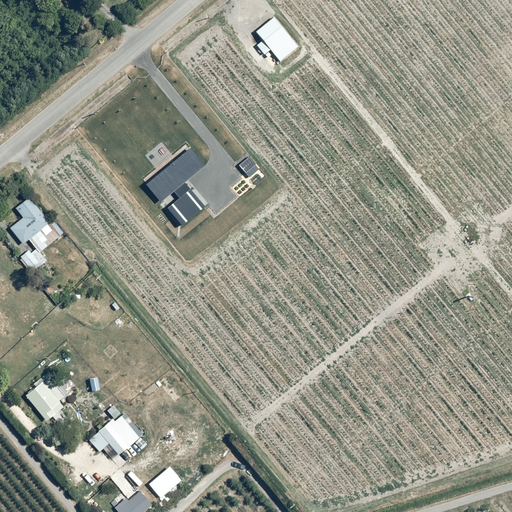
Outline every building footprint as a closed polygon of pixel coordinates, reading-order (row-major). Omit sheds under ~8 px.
[(254,33),(260,41),(254,46),(266,59),(271,54),(278,61),(296,46),(272,17),(254,33)] [(44,259),(38,252),(62,233),(52,219),(48,222),(28,197),(15,207),(22,217),(9,228),(21,243),(12,251),(28,271),(44,259)] [(30,383),(32,386),(24,393),(37,410),(44,419),(49,415),(53,420),(60,415),(56,411),(59,408),(56,404),(59,402),(58,401),(66,393),(47,369),(30,383)] [(119,412),(112,404),(106,409),(113,418),(119,412)] [(107,443),(116,454),(110,458),(117,467),(123,463),(124,464),(136,454),(143,463),(149,458),(134,439),(135,439),(142,433),(124,411),(113,420),(111,418),(87,437),(97,451),(107,443)] [(140,511),(150,504),(138,490),(126,500),(124,497),(113,507),(117,511),(140,511)]
